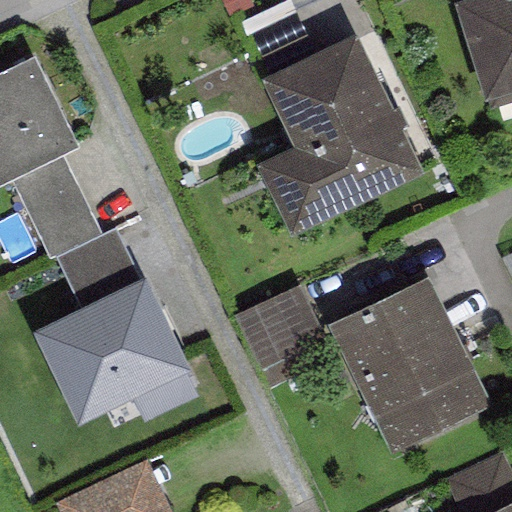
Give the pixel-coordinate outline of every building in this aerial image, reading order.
[(267,39),(307,15),(297,0),(289,0),(256,20),(267,39)] [(511,0),(489,0),(455,10),(484,108),(511,100),(511,0)] [(356,42),(261,87),(293,152),(257,169),(291,239),(421,177),(356,42)] [(31,69),(0,84),(0,193),(14,186),(64,162),(74,157),(31,69)] [(99,238),(64,162),(14,186),(51,262),(56,260),(99,238)] [(99,238),(56,260),(82,315),(142,287),(115,232),(99,238)] [(306,281),(241,310),(266,365),(331,336),(306,281)] [(428,284),(329,332),(391,459),(490,410),(428,284)] [(82,315),(32,340),(78,435),(135,408),(142,423),(198,396),(144,285),(142,287),(82,315)] [(173,511),(146,453),(53,497),(59,511),(173,511)] [(511,511),(511,488),(462,511),(511,511)]
